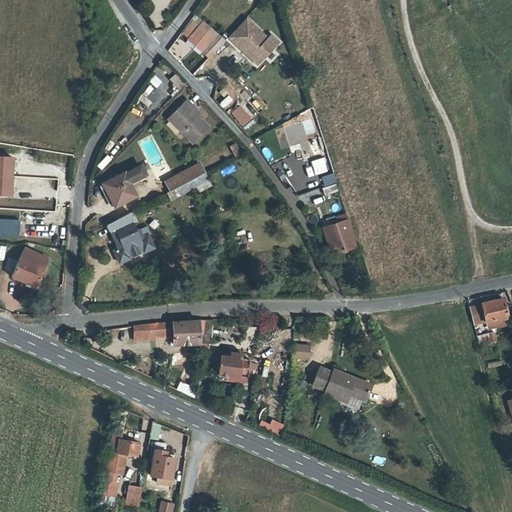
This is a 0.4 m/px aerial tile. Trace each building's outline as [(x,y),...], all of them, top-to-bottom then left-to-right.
[(193,21),(182,32),(187,36),(197,24),(193,21)] [(249,22),(233,39),(245,51),(248,48),(249,50),(248,51),(252,55),(267,39),(249,22)] [(215,37),(202,24),(192,33),(206,47),(215,37)] [(206,47),(192,33),(187,39),(200,52),(206,47)] [(175,72),(170,77),(180,87),(184,82),(175,72)] [(148,81),(158,88),(163,81),(153,74),(148,81)] [(150,107),(160,94),(149,85),(138,98),(150,107)] [(188,108),(191,105),(185,98),(166,115),(188,141),(204,126),(193,113),(188,108)] [(239,105),(233,111),(245,124),(252,117),(239,105)] [(308,134),(299,137),(308,158),(317,154),(308,134)] [(236,153),(230,141),(225,145),(231,155),(236,153)] [(0,153),(0,190),(9,191),(11,154),(0,153)] [(137,161),(134,163),(139,174),(143,172),(137,161)] [(163,181),(168,190),(201,172),(196,162),(163,181)] [(139,174),(134,163),(100,181),(112,205),(134,194),(127,180),(139,174)] [(201,172),(168,190),(165,192),(169,199),(205,179),(201,172)] [(325,194),(338,191),(336,183),(323,187),(325,194)] [(105,225),(108,231),(112,229),(122,245),(118,247),(113,250),(117,258),(120,261),(127,257),(127,255),(141,248),(143,250),(151,245),(146,232),(142,234),(139,227),(135,229),(130,221),(133,220),(129,212),(105,225)] [(346,215),(337,219),(339,224),(339,225),(346,242),(348,241),(350,246),(356,245),(346,215)] [(0,218),(0,235),(18,236),(19,219),(0,218)] [(324,230),(329,242),(331,247),(346,242),(339,225),(324,230)] [(108,231),(118,247),(122,245),(112,229),(108,231)] [(27,247),(14,273),(36,285),(48,257),(27,247)] [(484,310),(478,311),(479,315),(484,314),(486,321),(511,315),(507,296),(496,297),(495,292),(489,293),(490,300),(482,301),(482,304),(484,310)] [(204,336),(212,338),(217,316),(207,317),(204,336)] [(161,320),(162,334),(175,332),(176,341),(201,339),(199,317),(161,320)] [(162,334),(161,320),(127,329),(129,344),(159,343),(162,334)] [(497,330),(490,331),(492,341),(500,339),(497,330)] [(308,343),(293,342),(292,357),(307,358),(308,343)] [(222,372),(221,375),(226,376),(228,372),(248,374),(250,356),(239,355),(240,352),(230,350),(229,354),(221,353),(219,371),(222,372)] [(312,385),(324,390),(323,392),(338,398),(341,391),(362,400),(364,401),(370,385),(333,370),(332,373),(319,367),(312,385)] [(180,381),(176,389),(193,397),(197,388),(180,381)] [(358,409),(362,400),(341,391),(338,398),(345,401),(344,403),(358,409)] [(280,432),(284,422),(272,418),(270,422),(260,419),(258,426),(280,432)] [(150,438),(158,439),(160,425),(153,424),(150,438)] [(104,450),(106,440),(95,439),(93,448),(104,450)] [(134,446),(108,442),(107,451),(113,452),(113,454),(132,457),(134,446)] [(160,451),(149,450),(146,475),(167,479),(169,458),(159,457),(160,451)] [(139,506),(142,487),(128,484),(125,504),(139,506)]
